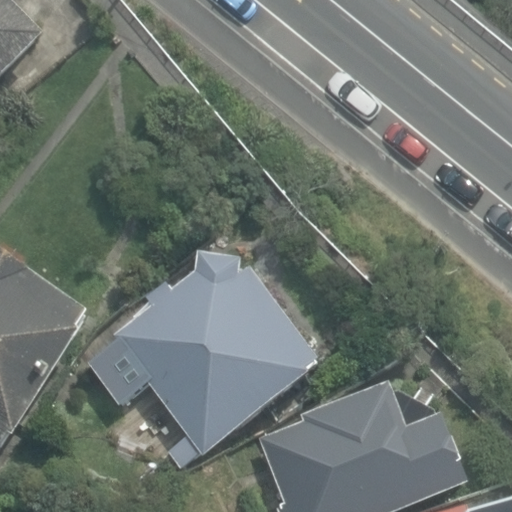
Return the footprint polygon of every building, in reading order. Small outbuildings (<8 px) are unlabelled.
[(0,0),(0,86),(48,38),(10,0),(0,0)] [(0,445),(9,432),(14,435),(83,332),(79,330),(91,313),(25,269),(30,261),(5,246),(1,253),(0,252),(0,445)] [(169,452),(180,467),(201,452),(204,456),(322,368),(252,272),(244,276),(244,265),(202,258),(198,277),(176,294),(170,285),(148,301),(155,311),(116,341),(119,345),(100,360),(111,376),(109,378),(128,404),(137,397),(144,407),(158,397),(189,438),(169,452)] [(412,511),(473,489),(446,418),(441,420),(399,398),(395,385),(305,419),(307,426),(263,442),(288,508),(278,511),(412,511)] [(511,511),(511,502),(478,511),(474,511),(473,507),(454,511),(511,511)]
